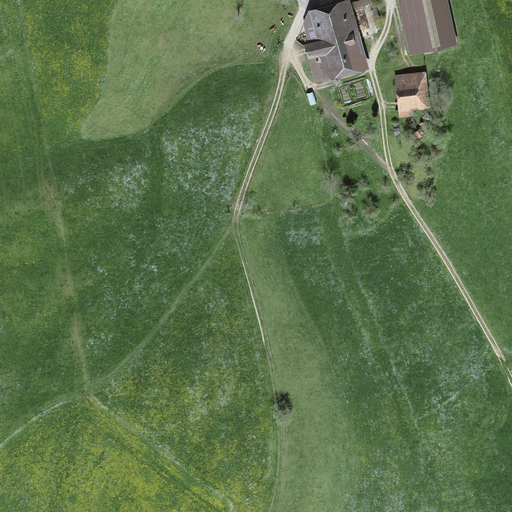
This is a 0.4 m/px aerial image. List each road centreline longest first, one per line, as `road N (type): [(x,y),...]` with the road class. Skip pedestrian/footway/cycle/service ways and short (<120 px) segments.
road 1 (track): [(370,64),(394,180),(499,354)]
road 2 (track): [(271,511),(279,451),(272,369),(236,215)]
road 3 (track): [(236,215),(306,2)]
road 4 (track): [(288,47),(309,84),(356,76),(386,30),(389,0)]
